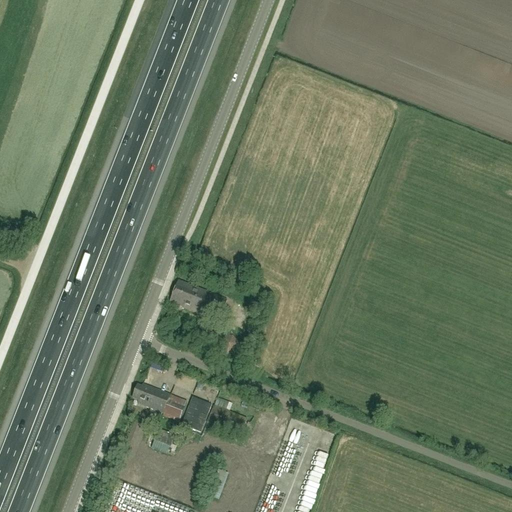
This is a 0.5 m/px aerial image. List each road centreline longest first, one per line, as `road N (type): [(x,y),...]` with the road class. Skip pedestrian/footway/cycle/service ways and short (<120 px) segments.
road 1 (motorway): [(21,511),(222,0)]
road 2 (motorway): [(189,0),(0,484)]
road 3 (unclassified): [(511,485),(135,340)]
road 4 (unclassified): [(0,358),(139,0)]
road 5 (unclassified): [(135,340),(269,0)]
road 6 (unclassified): [(68,511),(135,340)]
